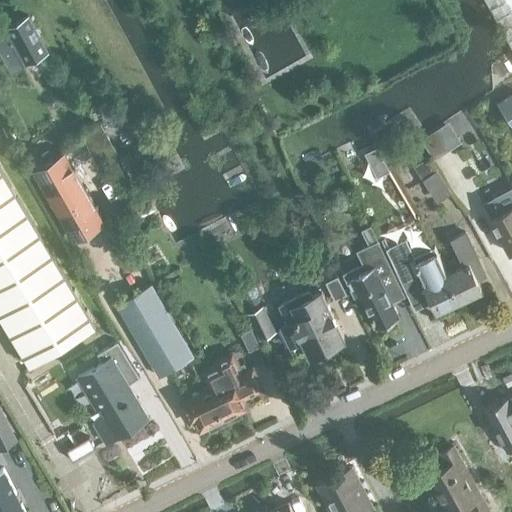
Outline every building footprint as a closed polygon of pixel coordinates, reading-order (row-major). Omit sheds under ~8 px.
[(511,0),(486,0),(511,46),(511,0)] [(10,30),(27,60),(48,49),(31,18),(10,30)] [(468,81),(422,112),(431,127),(478,96),(468,81)] [(511,122),(511,91),(498,102),(511,122)] [(106,121),(88,129),(100,157),(118,149),(106,121)] [(448,121),(438,127),(451,147),(462,141),(448,121)] [(378,145),(365,151),(377,176),(390,170),(378,145)] [(34,168),(73,238),(104,220),(65,150),(34,168)] [(417,164),(425,176),(436,169),(428,157),(417,164)] [(0,313),(30,364),(95,324),(0,165),(0,313)] [(450,191),(436,169),(425,176),(439,198),(450,191)] [(511,251),(511,195),(497,204),(501,211),(491,217),(510,252),(511,251)] [(426,226),(409,233),(417,250),(434,243),(426,226)] [(400,252),(389,228),(377,234),(387,254),(389,252),(391,257),(400,252)] [(486,274),(465,232),(453,237),(466,264),(447,273),(459,299),(469,295),(471,297),(479,293),(479,290),(482,289),(477,279),(486,274)] [(459,299),(447,273),(434,246),(413,256),(421,273),(411,278),(424,303),(432,299),(437,310),(459,299)] [(356,271),(383,327),(388,324),(389,326),(400,320),(400,318),(405,316),(385,276),(398,270),(391,257),(389,252),(387,254),(370,261),(371,263),(356,271)] [(338,275),(325,281),(334,298),(347,292),(338,275)] [(117,304),(159,375),(193,355),(152,284),(117,304)] [(291,345),(302,340),(310,356),(345,338),(322,290),(312,295),(309,290),(289,299),(298,317),(281,326),(291,345)] [(260,338),(276,330),(263,304),(247,311),(260,338)] [(260,345),(251,327),(241,332),(249,350),(260,345)] [(105,414),(94,420),(107,442),(147,417),(123,377),(135,370),(118,341),(97,353),(101,359),(80,372),(105,414)] [(247,406),(242,396),(262,387),(252,367),(242,373),(231,352),(214,360),(216,364),(203,371),(211,389),(210,389),(226,422),(243,414),(241,410),(247,406)] [(210,389),(181,403),(188,418),(190,422),(195,420),(200,430),(208,426),(210,430),(226,422),(210,389)] [(511,400),(491,411),(504,437),(511,433),(511,400)] [(0,447),(17,439),(0,406),(0,447)] [(424,477),(445,511),(452,511),(468,503),(472,511),(485,511),(489,510),(453,445),(441,452),(447,463),(424,477)] [(317,484),(331,511),(365,511),(374,508),(352,466),(317,484)] [(0,511),(26,511),(4,467),(0,468),(0,511)] [(269,511),(294,511),(289,501),(269,511)]
